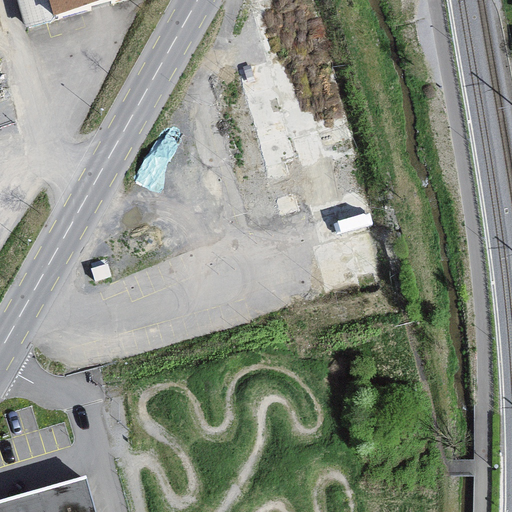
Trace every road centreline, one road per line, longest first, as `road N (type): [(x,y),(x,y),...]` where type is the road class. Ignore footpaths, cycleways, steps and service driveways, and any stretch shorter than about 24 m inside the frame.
road 1 (secondary): [(0,353),(198,0)]
road 2 (unknown): [(97,178),(0,44)]
